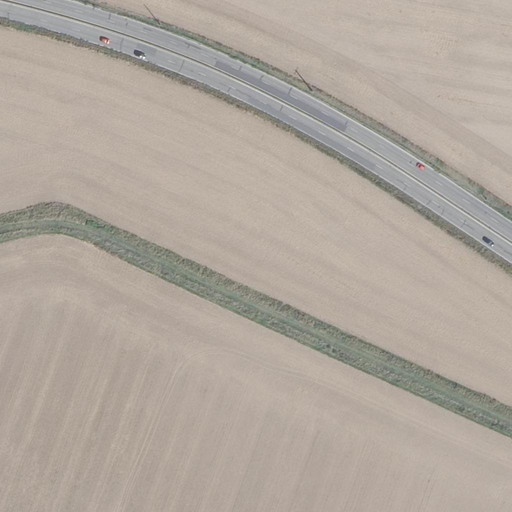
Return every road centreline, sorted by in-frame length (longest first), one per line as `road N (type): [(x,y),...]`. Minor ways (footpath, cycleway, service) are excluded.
road 1 (primary): [(0,9),(250,93),(511,255)]
road 2 (track): [(0,229),(71,225),(511,424)]
road 3 (primary): [(511,233),(349,128),(254,78),(130,28),(32,0)]
